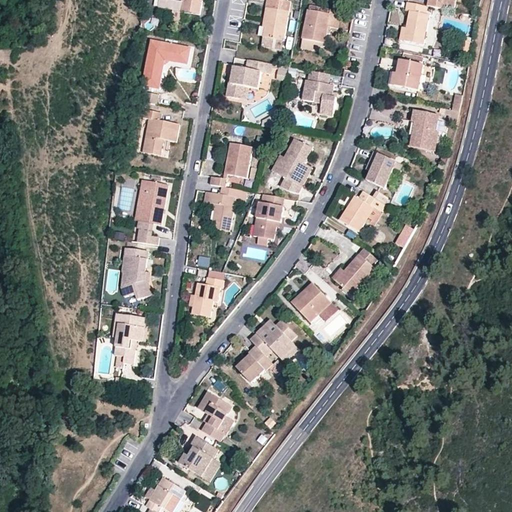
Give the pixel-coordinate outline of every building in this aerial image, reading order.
[(184,3),(169,0),(167,0),(159,0),(158,8),(182,12),(184,3)] [(168,0),(169,0),(184,3),(182,12),(200,15),(202,0),(168,0)] [(270,0),(269,9),(271,10),(268,29),(266,39),(283,43),(291,4),(270,0)] [(429,0),(428,7),(446,11),(448,0),(446,0),(429,0)] [(455,0),(446,0),(448,0),(446,11),(453,12),(455,0)] [(428,7),(407,3),(405,12),(410,13),(407,29),(404,42),(424,46),(430,16),(427,16),(428,7)] [(331,16),(309,11),(303,41),(325,45),(328,28),(338,30),(341,12),(332,10),(331,16)] [(283,43),(266,39),(264,48),(282,51),(283,43)] [(191,51),(153,44),(144,89),(161,92),(166,63),(188,67),(191,51)] [(272,65),(248,61),(246,71),(235,68),(234,76),(231,75),(227,97),(238,99),(241,87),(249,88),(257,90),(260,73),(270,75),(272,65)] [(400,62),(397,76),(395,88),(418,93),(424,67),(400,62)] [(289,69),(281,67),(278,80),(286,82),(289,69)] [(330,76),(311,73),(309,82),(308,82),(304,101),(323,105),(321,115),(333,117),(336,99),(332,98),(333,93),(334,87),(327,86),(330,76)] [(389,86),(395,88),(397,76),(392,74),(389,86)] [(241,87),(238,99),(246,101),(249,88),(241,87)] [(159,97),(147,94),(145,104),(157,106),(159,97)] [(459,113),(463,97),(455,95),(452,112),(459,113)] [(149,121),(144,151),(161,154),(164,142),(176,145),(179,126),(160,123),(161,115),(143,111),(142,120),(149,121)] [(456,126),(459,113),(452,112),(452,111),(446,111),(445,116),(450,116),(448,124),(456,126)] [(440,117),(415,112),(413,124),(416,125),(421,126),(418,139),(413,138),(411,149),(435,153),(439,134),(436,133),(440,117)] [(295,141),(285,159),(277,174),(286,179),(282,188),(291,193),(299,195),(303,187),(298,185),(303,177),(299,175),(304,165),(312,150),(295,141)] [(231,144),(227,163),(230,163),(228,175),(246,178),(252,148),(231,144)] [(161,159),(161,154),(144,151),(143,156),(161,159)] [(375,153),(371,162),(376,165),(372,173),(368,181),(386,190),(398,163),(375,153)] [(273,172),(277,174),(285,159),(281,157),(273,172)] [(367,170),(372,173),(376,165),(371,162),(367,170)] [(313,170),(304,165),(299,175),(303,177),(298,185),(303,187),(313,170)] [(252,168),(249,179),(254,180),(257,169),(252,168)] [(222,188),(226,189),(227,181),(214,178),(213,186),(222,188)] [(168,188),(146,184),(144,196),(140,200),(138,211),(140,216),(139,225),(140,225),(154,227),(161,228),(168,188)] [(226,189),(222,188),(220,196),(212,194),(210,205),(216,206),(213,222),(217,223),(232,225),(237,199),(246,201),(247,193),(226,189)] [(378,190),(373,198),(382,203),(387,196),(378,190)] [(382,203),(373,198),(365,192),(360,200),(355,196),(340,220),(357,231),(364,221),(372,208),(379,212),(384,204),(382,203)] [(284,200),(262,196),(261,204),(260,204),(253,237),(256,237),(266,239),(273,241),(277,223),(280,224),(283,208),(284,200)] [(372,208),(364,221),(372,226),(381,213),(379,212),(372,208)] [(232,225),(217,223),(216,230),(230,232),(232,225)] [(152,234),(154,227),(140,225),(138,232),(152,234)] [(416,231),(406,226),(395,246),(404,252),(416,231)] [(159,240),(161,228),(154,227),(152,234),(138,232),(137,243),(143,244),(144,238),(159,240)] [(125,241),(125,234),(115,233),(114,240),(125,241)] [(266,239),(256,237),(255,245),(265,247),(266,239)] [(158,246),(159,240),(144,238),(143,244),(158,246)] [(170,251),(170,241),(161,241),(161,250),(170,251)] [(147,252),(125,248),(122,270),(121,273),(123,273),(121,287),(124,298),(135,294),(137,300),(147,297),(143,281),(144,272),(147,252)] [(364,249),(359,255),(344,272),(336,281),(352,296),(375,269),(371,266),(378,258),(364,249)] [(210,269),(211,261),(199,259),(198,268),(210,269)] [(331,277),(336,281),(344,272),(341,267),(331,277)] [(149,272),(144,272),(143,281),(147,297),(151,296),(150,291),(147,282),(149,272)] [(223,283),(206,281),(205,287),(197,286),(192,316),(207,319),(209,305),(216,306),(218,291),(221,291),(223,283)] [(332,305),(314,285),(292,305),(311,325),(321,315),(332,305)] [(338,311),(332,305),(321,315),(327,322),(338,311)] [(121,315),(116,315),(112,338),(117,339),(121,315)] [(146,319),(121,315),(117,339),(114,356),(124,357),(123,364),(133,366),(136,342),(142,343),(145,329),(146,319)] [(273,321),(259,334),(262,338),(269,331),(272,334),(279,327),(273,321)] [(259,334),(251,341),(256,346),(267,358),(274,351),(283,361),(298,348),(292,342),(298,337),(284,322),(279,327),(272,334),(269,331),(262,338),(259,334)] [(267,358),(256,346),(249,354),(251,357),(238,368),(252,384),(273,364),(267,358)] [(301,351),(298,348),(283,361),(286,364),(301,351)] [(207,425),(202,432),(220,443),(225,435),(218,431),(227,417),(232,409),(209,394),(199,410),(210,417),(214,419),(209,426),(207,425)] [(233,421),(227,417),(218,431),(225,435),(233,421)] [(219,452),(198,439),(192,447),(196,449),(190,458),(187,456),(181,465),(202,478),(213,460),(219,452)] [(220,464),(213,460),(202,478),(208,482),(220,464)] [(185,492),(165,479),(157,492),(152,500),(147,507),(151,509),(155,511),(159,511),(162,508),(166,510),(174,497),(180,501),(185,492)] [(152,500),(157,492),(152,489),(147,497),(152,500)] [(169,511),(172,511),(180,501),(174,497),(166,510),(169,511)]
